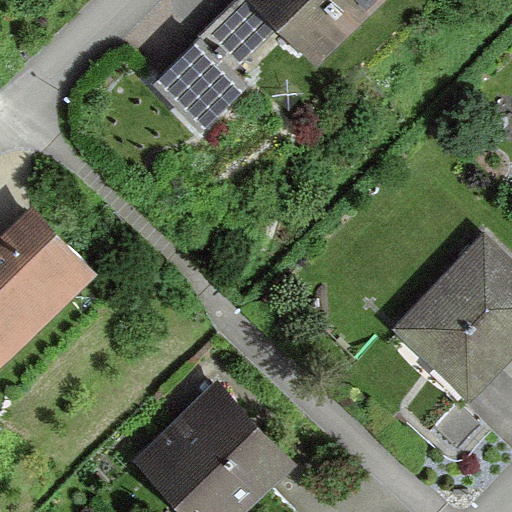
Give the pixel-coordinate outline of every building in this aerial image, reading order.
[(366,0),(261,0),(313,53),(366,0)] [(153,81),(195,124),(240,81),(197,38),(153,81)] [(0,347),(81,269),(33,219),(0,251),(0,347)] [(461,354),(482,374),(511,342),(511,270),(480,241),(405,321),(451,364),(461,354)] [(259,480),(282,457),(215,389),(141,462),(189,511),(214,487),(232,506),(259,480)]
